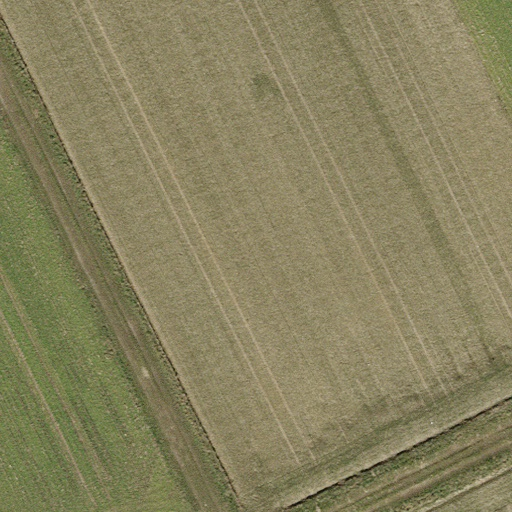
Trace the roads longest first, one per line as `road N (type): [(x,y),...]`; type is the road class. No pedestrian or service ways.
road 1 (track): [(0,71),(214,511)]
road 2 (track): [(344,511),(511,429)]
